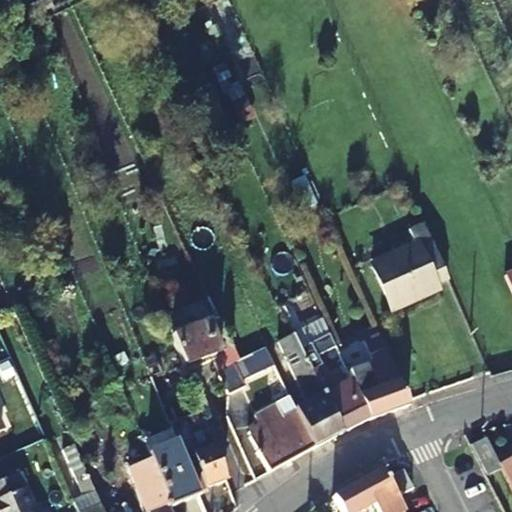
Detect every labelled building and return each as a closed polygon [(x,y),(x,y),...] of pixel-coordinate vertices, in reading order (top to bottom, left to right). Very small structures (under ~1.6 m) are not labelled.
[(436,290),(434,287),(448,280),(423,224),(408,231),(415,246),(373,266),(393,310),(436,290)] [(182,367),(210,357),(217,372),(235,364),(240,361),(219,318),(170,336),(182,367)] [(295,338),(300,348),(325,336),(320,325),(295,338)] [(374,363),(347,375),(357,397),(364,412),(368,421),(410,405),(407,400),(378,333),(363,340),(374,363)] [(295,338),(294,335),(277,342),(306,401),(293,408),(294,411),(312,449),(342,434),(300,348),(295,338)] [(325,336),(300,348),(342,434),(368,421),(364,412),(357,397),(352,400),(344,384),(334,388),(316,358),(323,355),(330,369),(342,364),(337,352),(333,345),(329,335),(325,336)] [(333,345),(337,352),(344,349),(341,341),(333,345)] [(359,365),(350,346),(344,349),(337,352),(342,364),(346,372),(359,365)] [(252,355),(261,373),(274,366),(266,349),(252,355)] [(235,364),(243,381),(261,373),(252,355),(240,361),(235,364)] [(228,395),(245,387),(243,381),(235,364),(217,372),(228,395)] [(269,473),(312,449),(294,411),(281,418),(273,404),(253,415),(257,424),(247,430),(250,435),(249,436),(269,473)] [(142,441),(148,455),(177,443),(171,429),(142,441)] [(498,469),(482,438),(470,444),(487,475),(498,469)] [(183,459),(177,443),(148,455),(156,475),(167,503),(196,492),(183,459)] [(103,511),(89,478),(75,445),(62,451),(83,499),(73,504),(76,511),(103,511)] [(183,459),(196,492),(225,480),(212,447),(194,455),(190,448),(184,450),(187,457),(183,459)] [(511,457),(500,464),(511,487),(511,457)] [(0,482),(15,476),(12,469),(0,474),(0,482)] [(412,490),(401,470),(384,480),(395,499),(412,490)] [(370,507),(373,511),(402,511),(400,508),(395,499),(384,480),(380,471),(333,500),(339,511),(361,511),(362,511),(370,507)] [(35,511),(19,474),(15,476),(0,482),(0,511),(35,511)] [(167,503),(156,475),(137,484),(147,511),(170,511),(169,509),(167,503)] [(167,503),(169,509),(198,497),(196,492),(167,503)]
